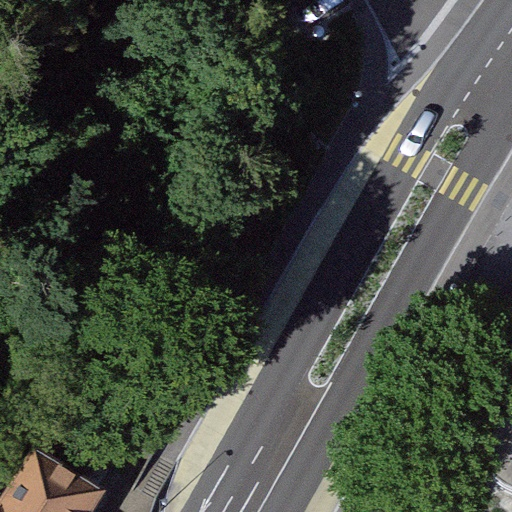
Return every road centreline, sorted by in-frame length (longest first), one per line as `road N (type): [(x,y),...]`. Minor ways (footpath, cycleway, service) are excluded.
road 1 (primary): [(254,511),(482,98)]
road 2 (residential): [(482,98),(401,0)]
